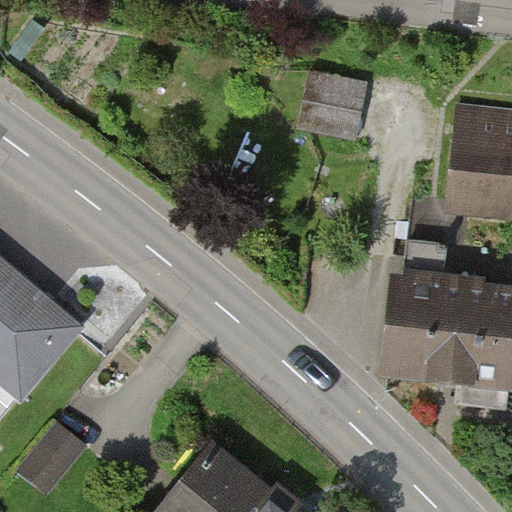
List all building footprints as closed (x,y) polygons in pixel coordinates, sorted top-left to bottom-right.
[(372,91),(311,79),(299,140),(359,152),(372,91)] [(511,121),(471,118),(462,223),(511,227),(511,121)] [(82,327),(0,259),(0,377),(23,397),(82,327)] [(511,293),(434,290),(430,395),(511,398),(511,293)] [(85,449),(60,428),(24,470),(50,491),(85,449)] [(271,498),(213,451),(163,511),(296,511),(301,506),(279,488),(271,498)]
